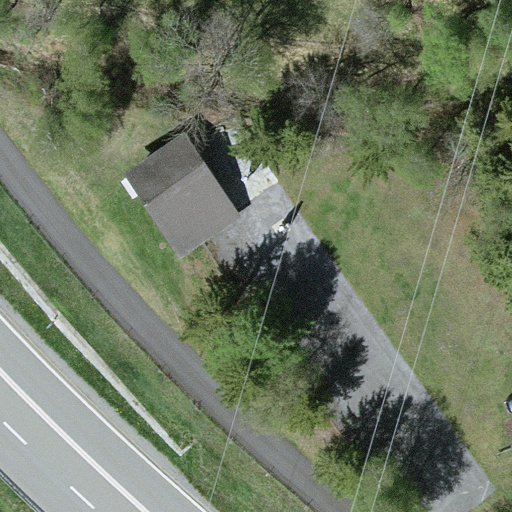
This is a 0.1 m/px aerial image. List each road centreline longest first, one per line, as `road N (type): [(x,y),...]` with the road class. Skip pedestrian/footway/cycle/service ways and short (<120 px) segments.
road 1 (unclassified): [(0,153),(133,314),(343,511)]
road 2 (primary): [(0,394),(121,511)]
